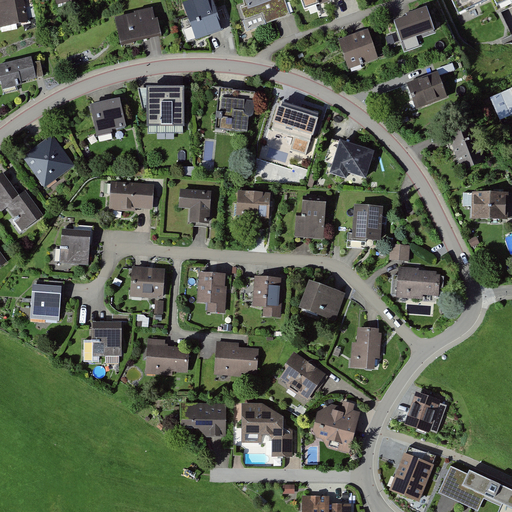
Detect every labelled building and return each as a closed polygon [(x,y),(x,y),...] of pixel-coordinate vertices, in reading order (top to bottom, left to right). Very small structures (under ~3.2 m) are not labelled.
[(24,0),(0,0),(0,22),(1,28),(29,22),(24,0)] [(211,0),(191,0),(182,3),(195,40),(223,31),(211,0)] [(243,0),(247,9),(240,11),(248,31),(290,16),(284,0),(281,0),(279,1),(279,0),(243,0)] [(489,0),(459,0),(464,11),(489,0)] [(405,19),(393,23),(400,45),(435,33),(427,8),(404,16),(405,19)] [(152,10),(114,19),(120,46),(163,36),(159,18),(155,19),(152,10)] [(367,32),(338,41),(348,70),(377,60),(367,32)] [(393,36),(386,39),(390,49),(396,47),(393,36)] [(32,59),(0,66),(0,82),(2,90),(37,82),(32,59)] [(438,73),(407,85),(416,110),(448,98),(438,73)] [(257,90),(217,87),(213,133),(248,137),(250,118),(254,118),(257,90)] [(183,89),(146,90),(147,128),(184,128),(183,89)] [(511,89),(489,100),(499,123),(511,117),(511,89)] [(119,100),(89,107),(96,137),(126,130),(119,100)] [(316,118),(290,110),(281,141),(307,149),(316,118)] [(471,130),(449,140),(463,171),(485,161),(471,130)] [(52,137),(22,160),(45,189),(74,166),(52,137)] [(374,152),(339,143),(330,177),(345,181),(347,175),(367,180),(374,152)] [(304,172),(290,168),(287,180),(301,184),(304,172)] [(0,212),(6,208),(19,198),(1,175),(0,175),(0,212)] [(153,186),(110,184),(109,212),(152,214),(153,186)] [(211,193),(180,192),(178,211),(191,211),(190,226),(209,227),(211,193)] [(19,198),(6,208),(24,232),(44,216),(26,193),(19,198)] [(270,195),(237,193),(235,219),(268,221),(270,195)] [(510,196),(463,195),(462,210),(471,210),(471,221),(509,223),(510,196)] [(325,205),(301,204),(300,219),(296,219),(295,240),(323,241),(325,205)] [(383,209),(354,207),(352,242),(381,244),(383,209)] [(90,233),(61,232),(59,265),(88,267),(90,233)] [(476,239),(468,243),(472,250),(480,246),(476,239)] [(410,248),(391,247),(390,262),(409,264),(410,248)] [(166,272),(132,269),(130,298),(163,301),(166,272)] [(420,270),(398,269),(397,300),(421,301),(422,297),(439,298),(440,278),(437,278),(437,274),(420,273),(420,270)] [(228,276),(198,275),(197,305),(209,306),(209,314),(226,315),(228,276)] [(283,280),(254,279),(253,308),(264,309),(263,319),(281,320),(283,280)] [(345,296),(309,283),(300,309),(336,321),(345,296)] [(61,289),(32,287),(30,321),(59,322),(61,289)] [(164,304),(155,303),(155,316),(164,316),(164,304)] [(122,325),(93,323),(91,356),(120,358),(122,325)] [(382,332),(359,330),(357,345),(351,345),(349,370),(375,373),(376,360),(380,361),(382,332)] [(165,342),(148,341),(146,376),(189,377),(190,349),(165,348),(165,342)] [(239,344),(216,344),(215,378),(258,379),(259,350),(239,350),(239,344)] [(326,377),(295,355),(284,369),(286,371),(277,382),(306,403),(326,377)] [(431,433),(440,405),(417,397),(405,432),(428,440),(431,433)] [(332,407),(317,414),(312,433),(318,442),(324,443),(327,450),(350,455),(361,415),(354,412),(355,406),(343,402),(341,409),(332,407)] [(262,406),(242,405),(243,439),(272,438),(272,458),(294,458),(293,434),(283,427),(282,419),(262,406)] [(447,407),(440,405),(431,433),(437,436),(447,407)] [(226,406),(181,406),(181,433),(204,433),(204,439),(227,439),(226,406)] [(303,465),(319,465),(319,448),(304,448),(303,465)] [(270,455),(245,454),(245,466),(270,466),(270,455)] [(419,504),(434,465),(405,454),(389,492),(419,504)] [(467,476),(450,469),(438,495),(476,511),(478,511),(484,500),(501,507),(498,511),(511,511),(511,492),(469,473),(467,476)] [(295,485),(283,485),(283,495),(295,495),(295,485)] [(329,496),(302,496),(302,511),(351,511),(351,505),(329,505),(329,496)]
